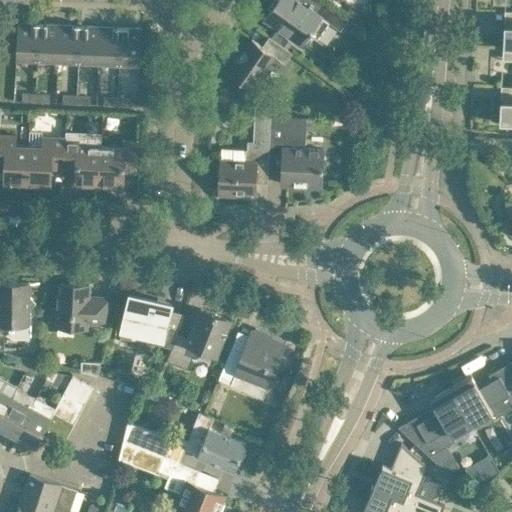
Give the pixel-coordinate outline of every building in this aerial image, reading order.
[(277,0),(265,18),(301,43),(309,32),(317,37),(328,21),(340,29),(348,18),(343,14),(323,0),(277,0)] [(351,3),(343,14),(348,18),(360,27),(368,16),(351,3)] [(16,57),(37,58),(38,23),(17,22),(16,57)] [(37,58),(57,59),(59,24),(38,23),(37,58)] [(511,23),(504,23),(503,47),(511,47),(511,23)] [(80,25),(59,24),(57,59),(78,60),(80,25)] [(99,61),(101,26),(80,25),(78,60),(99,61)] [(120,62),(121,27),(101,26),(99,61),(120,62)] [(142,28),(121,27),(120,62),(140,63),(142,28)] [(236,57),(226,71),(250,88),(256,81),(267,82),(267,65),(274,55),(284,62),(292,52),(288,49),(285,47),(280,43),(269,35),(262,45),(252,38),(238,58),(236,57)] [(283,38),(280,43),(285,47),(288,49),(291,44),(283,38)] [(22,92),(22,100),(35,101),(35,93),(22,92)] [(49,102),(50,94),(35,93),(35,101),(49,102)] [(63,94),(62,102),(76,103),(77,95),(63,94)] [(90,104),(90,96),(77,95),(76,103),(90,104)] [(103,96),(103,104),(118,105),(118,97),(103,96)] [(131,106),(131,98),(118,97),(118,105),(131,106)] [(511,98),(500,98),(499,122),(511,122),(511,98)] [(220,159),(219,193),(243,194),(244,191),(255,192),(255,182),(256,162),(268,162),(269,149),(270,115),(271,102),(254,102),(252,140),(246,140),(246,148),(245,148),(245,160),(240,160),(220,159)] [(270,115),(269,149),(283,150),(281,182),(321,184),(323,148),(305,147),(306,116),(286,116),(280,115),(280,103),(271,102),(270,115)] [(98,186),(100,146),(101,132),(65,130),(65,137),(64,168),(64,163),(76,164),(75,185),(98,186)] [(3,182),(27,183),(29,144),(16,144),(16,134),(0,133),(0,159),(4,159),(3,182)] [(41,145),(29,144),(27,183),(51,184),(52,161),(63,162),(63,168),(64,168),(65,137),(42,135),(41,145)] [(123,147),(100,146),(98,186),(123,187),(124,166),(135,166),(135,171),(136,171),(137,140),(124,140),(123,147)] [(0,324),(28,325),(28,309),(36,302),(28,294),(28,281),(0,280),(0,324)] [(87,322),(108,323),(108,317),(109,297),(88,296),(89,284),(59,282),(57,302),(56,326),(86,328),(87,322)] [(148,333),(146,342),(171,347),(176,333),(177,333),(184,313),(170,310),(172,302),(131,293),(132,290),(131,289),(122,327),(148,333)] [(189,338),(177,333),(176,333),(171,347),(166,360),(187,368),(192,356),(195,357),(197,355),(200,348),(215,354),(229,319),(201,308),(189,338)] [(217,382),(229,387),(236,371),(252,378),(248,389),(263,395),(267,384),(268,384),(284,343),(265,336),(266,333),(255,328),(254,331),(251,330),(242,352),(231,348),(223,367),(217,382)] [(16,356),(14,366),(26,369),(28,358),(16,356)] [(38,372),(40,361),(28,358),(26,369),(38,372)] [(511,359),(488,373),(492,379),(479,387),(471,374),(451,386),(471,422),(491,410),(495,417),(511,406),(511,359)] [(83,360),(80,370),(98,374),(101,361),(83,360)] [(0,418),(16,387),(17,385),(0,375),(0,418)] [(72,375),(64,391),(85,402),(94,386),(72,375)] [(455,440),(452,433),(471,422),(451,386),(430,398),(437,411),(424,418),(421,412),(398,426),(429,455),(455,440)] [(3,435),(13,440),(36,397),(16,387),(0,418),(0,427),(5,430),(3,435)] [(85,402),(64,391),(58,401),(80,412),(85,402)] [(53,412),(55,407),(36,397),(13,440),(23,445),(25,441),(35,446),(42,433),(47,422),(51,416),(53,412)] [(80,412),(58,401),(55,407),(53,412),(74,423),(80,412)] [(53,412),(51,416),(47,422),(69,433),(74,423),(53,412)] [(124,439),(164,455),(179,461),(184,448),(186,444),(176,440),(128,421),(124,439)] [(69,433),(47,422),(42,433),(63,444),(69,433)] [(197,454),(197,455),(216,462),(234,470),(238,459),(241,457),(244,451),(243,448),(245,442),(230,435),(227,434),(220,432),(208,427),(197,454)] [(190,511),(217,511),(225,494),(196,482),(201,470),(182,462),(179,461),(164,455),(124,439),(119,458),(167,477),(164,485),(182,492),(177,505),(191,511),(190,511)] [(371,484),(371,485),(374,486),(408,501),(403,511),(440,511),(445,503),(432,498),(417,492),(427,467),(428,465),(401,441),(390,467),(382,463),(382,465),(374,485),(371,484)] [(30,472),(23,493),(70,509),(77,488),(54,480),(30,472)] [(362,511),(403,511),(408,501),(374,486),(372,489),(362,511)] [(16,511),(69,511),(70,509),(23,493),(16,511)] [(91,503),(87,511),(96,511),(99,505),(91,503)]
